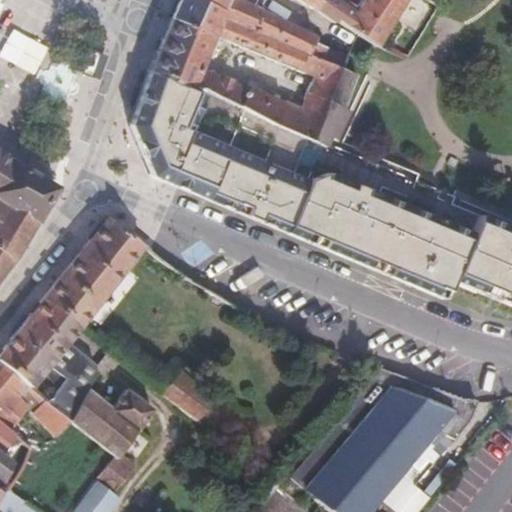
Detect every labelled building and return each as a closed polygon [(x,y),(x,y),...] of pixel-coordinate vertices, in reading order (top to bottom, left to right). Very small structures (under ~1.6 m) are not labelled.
[(342,70),(339,68),(280,40),(279,39),(197,0),(177,0),(170,18),(210,35),(310,77),(303,92),(339,107),(341,102),(353,74),(342,70)] [(253,0),(197,0),(279,39),(280,40),(339,68),(344,59),(313,43),(313,37),(250,7),(253,0)] [(296,0),(313,11),(320,0),(296,0)] [(355,35),(372,45),(386,25),(404,0),(360,0),(351,13),(333,0),(320,0),(313,11),(332,24),(336,21),(355,35)] [(170,18),(161,38),(201,56),(210,35),(170,18)] [(161,38),(156,50),(195,68),(201,56),(161,38)] [(156,50),(147,71),(186,88),(195,68),(156,50)] [(195,68),(186,88),(203,95),(266,122),(276,100),(246,85),(243,89),(195,68)] [(187,130),(203,95),(186,88),(147,71),(139,93),(127,128),(150,172),(166,178),(187,130)] [(348,105),(341,102),(339,107),(303,92),(296,109),(285,131),(318,146),(324,135),(333,138),(335,133),(348,105)] [(266,122),(285,131),(296,109),(276,100),(266,122)] [(227,147),(187,130),(166,178),(206,195),(208,190),(227,147)] [(283,171),(227,147),(208,190),(206,195),(280,228),(283,224),(301,179),(283,171)] [(4,155),(0,153),(0,170),(8,158),(4,155)] [(52,181),(8,158),(0,170),(0,274),(2,272),(24,242),(65,187),(52,181)] [(283,224),(280,228),(386,272),(394,275),(441,294),(447,280),(449,275),(466,234),(355,188),(305,168),(301,179),(283,224)] [(106,219),(42,299),(77,327),(141,245),(106,219)] [(449,275),(447,280),(511,309),(511,236),(501,233),(471,221),(466,234),(449,275)] [(42,299),(0,351),(0,365),(48,405),(66,381),(46,365),(66,340),(77,327),(42,299)] [(69,422),(87,390),(96,375),(94,362),(66,340),(46,365),(66,381),(48,405),(64,418),(69,422)] [(0,365),(0,427),(5,431),(17,418),(12,413),(18,403),(52,434),(64,418),(48,405),(0,365)] [(464,422),(472,401),(459,402),(449,406),(441,402),(438,408),(426,403),(429,395),(412,388),(408,396),(390,389),(390,386),(389,383),(389,381),(388,379),(385,375),(372,370),(285,474),(331,511),(367,511),(364,509),(377,495),(389,504),(410,477),(414,480),(464,422)] [(162,394),(198,423),(215,401),(178,372),(162,394)] [(94,479),(112,493),(133,466),(117,453),(152,411),(125,390),(110,408),(87,390),(69,422),(111,456),(94,479)] [(94,479),(68,511),(102,511),(115,496),(112,493),(94,479)] [(0,485),(5,488),(8,483),(4,480),(0,485)] [(300,511),(305,508),(276,485),(253,511),(300,511)] [(0,511),(40,511),(5,488),(2,494),(0,496),(0,511)]
